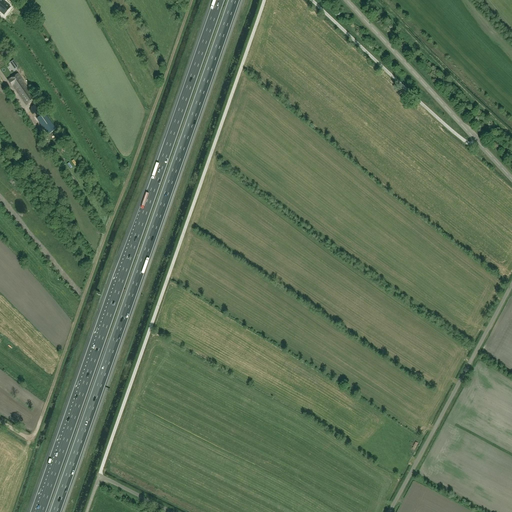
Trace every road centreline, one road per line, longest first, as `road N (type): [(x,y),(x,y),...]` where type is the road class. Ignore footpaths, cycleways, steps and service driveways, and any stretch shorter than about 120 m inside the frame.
road 1 (motorway): [(219,0),(39,511)]
road 2 (motorway): [(56,511),(234,0)]
road 3 (track): [(25,437),(39,423),(192,0)]
road 4 (unclassified): [(389,511),(511,284)]
road 5 (unclassified): [(511,178),(346,0)]
